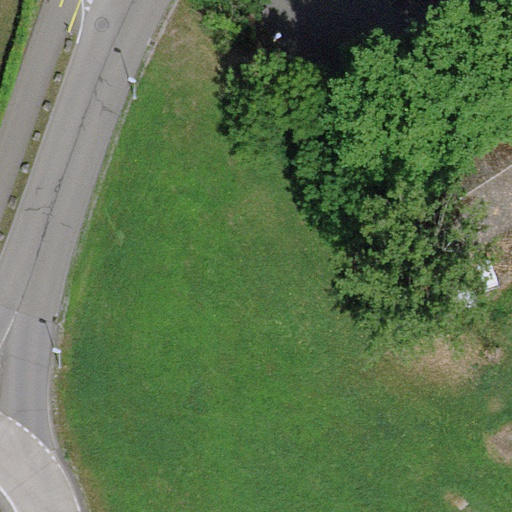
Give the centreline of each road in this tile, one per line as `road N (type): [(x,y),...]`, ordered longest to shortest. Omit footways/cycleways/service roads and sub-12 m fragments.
road 1 (residential): [(56,211),(133,0)]
road 2 (residential): [(56,211),(0,364)]
